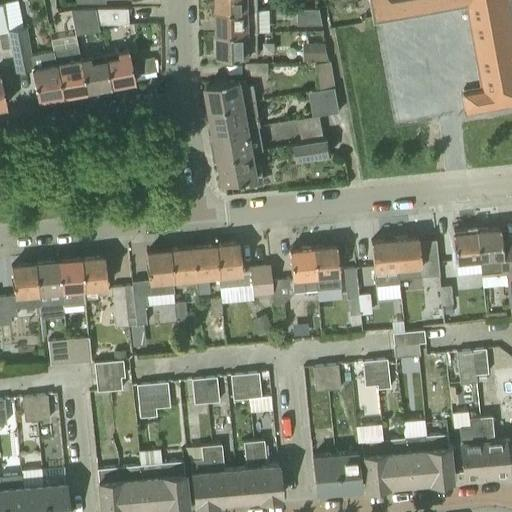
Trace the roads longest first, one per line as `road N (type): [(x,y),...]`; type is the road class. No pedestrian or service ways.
road 1 (residential): [(203,217),(511,184)]
road 2 (residential): [(0,238),(203,217)]
road 3 (residential): [(0,129),(182,94)]
road 4 (residential): [(511,502),(331,511)]
road 5 (residential): [(203,217),(182,94)]
